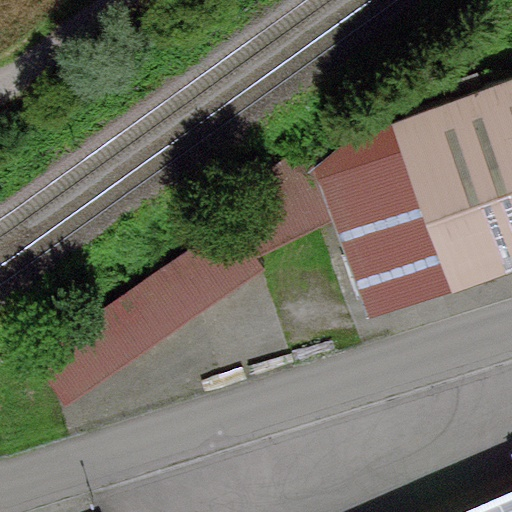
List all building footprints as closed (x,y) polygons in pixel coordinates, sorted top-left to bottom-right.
[(511,59),(402,97),(455,248),(511,228),(511,59)] [(455,248),(402,97),(375,106),(341,119),(320,143),(334,197),(369,282),(455,248)] [(217,201),(242,241),(334,197),(320,143),(290,158),(280,141),(244,163),(217,201)] [(217,201),(23,324),(57,377),(251,255),(242,241),(217,201)] [(511,511),(511,479),(436,511),(511,511)]
